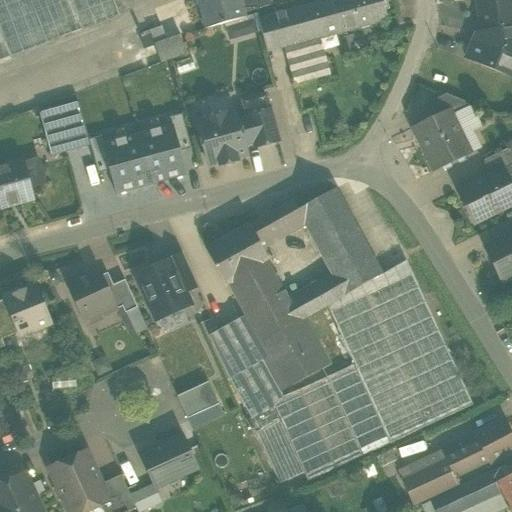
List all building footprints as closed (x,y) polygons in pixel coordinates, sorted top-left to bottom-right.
[(0,0),(0,58),(117,15),(111,0),(0,0)] [(216,0),(198,5),(205,29),(245,17),(244,12),(240,0),(216,0)] [(254,0),(240,0),(244,12),(257,9),(254,0)] [(254,0),(257,9),(271,4),(269,0),(254,0)] [(381,0),(327,0),(313,4),(323,38),(323,37),(324,38),(387,20),(381,0)] [(511,11),(510,0),(477,0),(481,24),(480,24),(482,35),(480,39),(473,41),(465,58),(511,76),(511,11)] [(313,4),(259,19),(267,53),(284,48),(320,39),(323,38),(313,4)] [(151,34),(56,67),(65,93),(161,59),(151,34)] [(320,39),(284,48),(294,86),(330,77),(320,39)] [(0,115),(65,93),(56,67),(0,86),(0,115)] [(445,94),(428,102),(435,117),(449,110),(452,116),(467,109),(463,102),(445,94)] [(78,103),(40,113),(52,156),(90,146),(78,103)] [(467,109),(452,116),(470,154),(481,149),(474,133),(483,128),(472,106),(467,109)] [(244,109),(194,120),(205,166),(255,155),(244,109)] [(435,117),(413,128),(434,171),(470,154),(452,116),(449,110),(435,117)] [(511,159),(507,149),(482,161),(489,176),(500,170),(500,171),(511,164),(511,159)] [(25,164),(31,189),(46,186),(39,160),(25,164)] [(25,164),(0,170),(0,209),(34,201),(31,189),(25,164)] [(489,176),(456,192),(472,223),(511,203),(511,195),(500,171),(500,170),(489,176)] [(382,274),(336,188),(297,209),(296,210),(304,225),(330,274),(343,297),(382,274)] [(293,202),(259,222),(268,238),(281,231),(284,236),(304,225),(296,210),(297,209),(293,202)] [(259,222),(248,227),(258,244),(268,238),(259,222)] [(248,227),(207,251),(225,283),(227,282),(265,261),(267,260),(258,244),(248,227)] [(511,234),(485,248),(501,281),(511,275),(511,234)] [(171,257),(134,272),(154,320),(191,305),(171,257)] [(286,299),(265,261),(227,282),(268,358),(263,361),(280,392),(325,368),(299,321),(286,299)] [(343,297),(327,306),(354,365),(283,398),(272,403),(274,406),(250,417),(248,418),(252,426),(255,432),(279,484),(304,473),(307,481),(472,405),(405,261),(382,274),(343,297)] [(100,273),(76,284),(74,279),(65,283),(82,320),(97,314),(99,317),(116,309),(107,288),(100,273)] [(330,274),(286,299),(299,321),(305,318),(327,306),(343,297),(330,274)] [(124,280),(107,288),(116,309),(122,307),(125,313),(136,308),(124,280)] [(34,286),(19,291),(18,289),(3,295),(5,299),(18,333),(20,336),(50,324),(34,286)] [(18,333),(5,299),(0,300),(0,337),(1,340),(18,333)] [(330,365),(305,318),(299,321),(325,368),(330,365)] [(263,361),(229,380),(250,417),(274,406),(272,403),(283,398),(280,392),(263,361)] [(190,428),(221,412),(205,379),(173,395),(190,428)] [(511,435),(503,421),(475,434),(477,439),(489,462),(491,464),(511,452),(511,435)] [(182,437),(140,456),(154,487),(196,468),(182,437)] [(477,439),(445,454),(447,460),(455,477),(456,477),(489,462),(477,439)] [(403,482),(447,460),(445,454),(442,448),(398,470),(403,482)] [(85,452),(49,469),(57,487),(55,491),(58,499),(63,499),(68,511),(84,511),(100,505),(108,501),(101,485),(85,452)] [(459,482),(456,477),(455,477),(447,460),(403,482),(414,503),(459,482)] [(499,468),(447,493),(456,511),(462,511),(472,507),(474,511),(494,511),(507,506),(495,483),(504,478),(499,468)] [(511,511),(511,474),(504,478),(495,483),(507,506),(509,511),(511,511)] [(40,511),(24,475),(0,486),(0,511),(40,511)] [(121,476),(101,485),(108,501),(100,505),(102,511),(127,511),(135,509),(121,476)] [(148,488),(132,496),(140,511),(156,504),(148,488)] [(456,511),(447,493),(421,506),(423,511),(456,511)] [(263,511),(284,511),(280,499),(264,505),(266,511),(263,511)]
